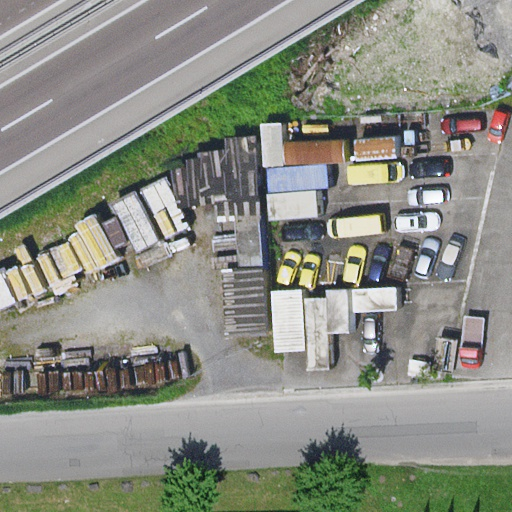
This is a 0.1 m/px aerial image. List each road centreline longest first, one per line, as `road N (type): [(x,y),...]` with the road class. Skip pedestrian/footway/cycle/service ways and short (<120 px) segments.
road 1 (unclassified): [(511,416),(0,442)]
road 2 (motorway): [(0,131),(221,0)]
